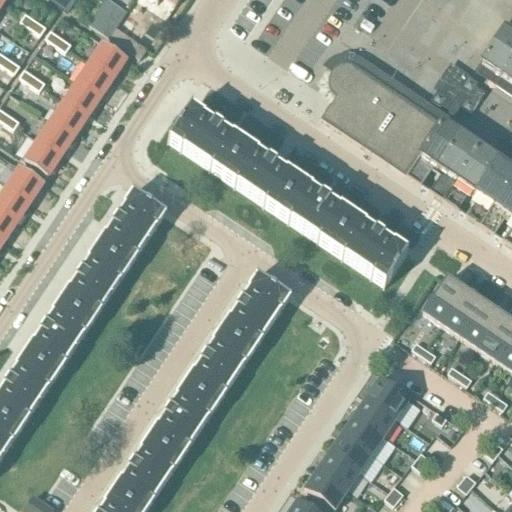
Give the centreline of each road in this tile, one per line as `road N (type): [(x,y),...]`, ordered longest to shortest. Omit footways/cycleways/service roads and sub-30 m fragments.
road 1 (residential): [(511,280),(183,59)]
road 2 (residential): [(256,511),(376,344),(249,257)]
road 3 (residential): [(76,511),(249,257)]
road 4 (residential): [(0,330),(113,164)]
road 5 (residential): [(249,257),(113,164)]
road 6 (residential): [(113,164),(183,59)]
